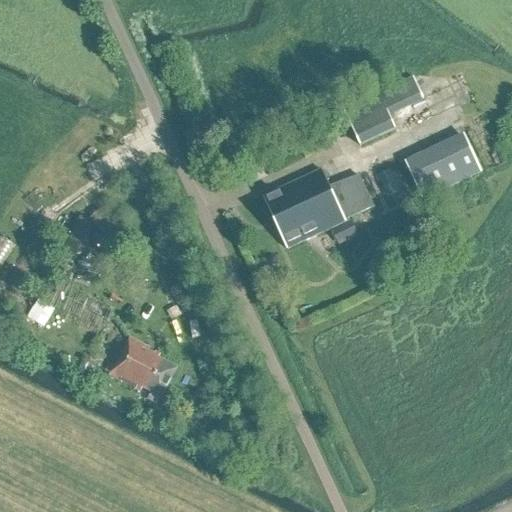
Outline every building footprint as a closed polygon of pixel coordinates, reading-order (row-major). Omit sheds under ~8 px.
[(379,94),(390,118),(425,103),(414,78),(379,94)] [(396,130),(390,118),(379,94),(344,110),(360,146),(396,130)] [(422,202),(482,175),(464,136),(404,163),(422,202)] [(330,188),(322,171),(263,198),(287,250),(374,209),(359,175),(330,188)] [(338,247),(358,237),(351,222),(331,231),(338,247)] [(114,311),(102,306),(93,325),(105,330),(114,311)] [(161,398),(177,369),(158,359),(160,355),(130,339),(110,376),(140,392),(142,388),(161,398)]
